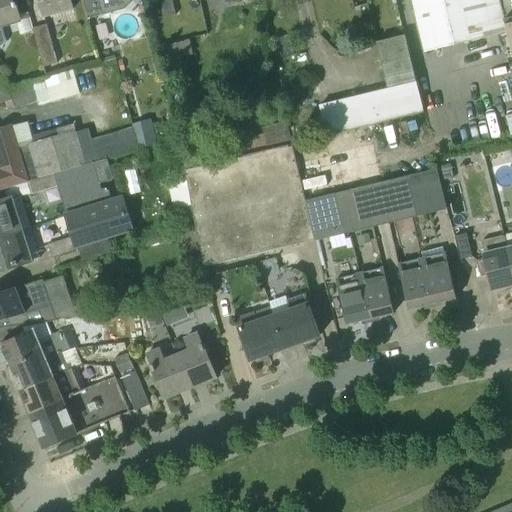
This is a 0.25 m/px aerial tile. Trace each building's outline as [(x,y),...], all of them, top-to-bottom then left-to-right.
[(0,0),(0,72),(2,72),(0,64),(0,47),(2,46),(5,42),(1,26),(21,21),(16,3),(14,3),(13,0),(0,0)] [(71,0),(40,0),(45,17),(74,9),(71,0)] [(83,0),(88,18),(125,8),(132,0),(131,0),(83,0)] [(159,0),(163,17),(176,14),(172,0),(159,0)] [(500,0),(412,0),(425,52),(508,32),(500,0)] [(44,66),(57,62),(47,24),(33,27),(44,66)] [(388,90),(319,106),(327,136),(424,113),(405,36),(377,43),(388,90)] [(40,105),(80,93),(74,69),(9,89),(12,99),(15,108),(38,101),(40,105)] [(0,77),(0,90),(9,87),(5,76),(0,77)] [(0,103),(12,99),(9,89),(9,87),(0,90),(0,103)] [(151,119),(132,125),(139,148),(157,142),(151,119)] [(35,179),(54,173),(94,161),(139,148),(132,125),(92,138),(88,127),(77,131),(74,123),(57,128),(59,135),(34,142),(27,120),(11,125),(26,182),(29,181),(35,179)] [(0,190),(26,182),(11,125),(0,129),(0,160),(3,169),(0,170),(0,190)] [(315,241),(306,202),(292,145),(185,171),(187,181),(194,218),(204,267),(315,241)] [(74,236),(77,246),(131,229),(121,199),(108,204),(94,161),(54,173),(58,186),(74,236)] [(442,180),(453,178),(450,163),(439,165),(442,180)] [(408,177),(418,216),(447,209),(438,170),(408,177)] [(54,173),(35,179),(29,181),(33,194),(58,186),(54,173)] [(372,186),(381,225),(418,216),(408,177),(372,186)] [(176,222),(194,218),(187,181),(168,184),(176,222)] [(336,194),(345,234),(381,225),(372,186),(336,194)] [(345,234),(336,194),(306,202),(315,241),(345,234)] [(0,203),(0,236),(21,230),(12,200),(0,203)] [(143,248),(169,239),(165,226),(139,234),(143,248)] [(21,230),(0,236),(0,270),(31,261),(21,230)] [(361,245),(371,242),(369,233),(359,235),(361,245)] [(454,236),(459,259),(471,257),(466,233),(454,236)] [(78,249),(77,246),(74,236),(49,244),(53,257),(78,249)] [(511,283),(511,268),(507,248),(504,237),(482,242),(485,257),(476,259),(480,275),(489,273),(493,288),(511,283)] [(422,257),(432,302),(456,296),(445,251),(422,257)] [(409,308),(432,302),(422,257),(399,263),(409,308)] [(258,263),(261,278),(276,275),(273,259),(258,263)] [(360,273),(371,318),(394,312),(383,267),(360,273)] [(348,324),(371,318),(360,273),(337,279),(348,324)] [(0,329),(48,323),(47,320),(56,319),(44,283),(43,280),(0,293),(0,329)] [(291,310),(273,316),(285,349),(319,336),(305,295),(288,301),(291,310)] [(153,327),(163,323),(159,312),(149,317),(153,327)] [(168,326),(174,323),(170,312),(163,315),(168,326)] [(285,349),(273,316),(257,322),(254,313),(236,320),(251,361),(285,349)] [(48,323),(0,329),(0,341),(11,368),(44,352),(46,359),(63,353),(71,349),(63,331),(53,335),(48,323)] [(177,356),(191,389),(217,378),(203,345),(202,346),(197,333),(185,338),(190,350),(177,356)] [(191,389),(177,356),(163,362),(158,350),(147,354),(152,366),(151,367),(165,399),(191,389)] [(44,352),(11,368),(20,391),(70,371),(63,353),(46,359),(44,352)] [(121,373),(133,368),(127,353),(115,358),(121,373)] [(74,369),(70,371),(20,391),(30,414),(72,397),(70,394),(83,389),(82,386),(74,369)] [(136,410),(150,404),(138,376),(124,382),(136,410)] [(116,377),(82,386),(83,389),(70,394),(72,397),(30,414),(42,443),(49,440),(51,445),(131,412),(116,377)]
